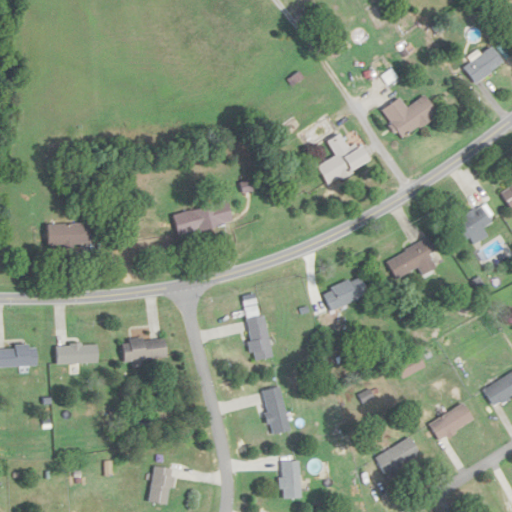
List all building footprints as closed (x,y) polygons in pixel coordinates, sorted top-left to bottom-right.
[(502,64),(490,47),(461,68),(473,84),(502,64)] [(398,98),(380,111),(400,139),(435,114),(423,96),(405,108),(398,98)] [(325,185),(367,163),(356,143),(347,148),(340,134),(327,141),(335,157),(316,167),(325,185)] [(511,181),(497,189),(508,209),(511,206),(511,181)] [(172,215),(177,237),(232,224),(226,202),(172,215)] [(486,236),(482,228),(490,223),(480,206),(446,227),(457,245),(468,238),(472,245),(486,236)] [(89,224),(45,224),(45,245),(89,245),(89,224)] [(384,260),(393,279),(417,268),(421,276),(435,269),(428,255),(435,252),(429,238),(384,260)] [(366,295),(357,277),(320,293),(329,312),(366,295)] [(243,309),(251,362),(268,359),(261,307),(243,309)] [(120,343),(122,363),(166,358),(163,338),(120,343)] [(54,346),(54,364),(97,364),(97,346),(54,346)] [(0,347),(0,367),(35,368),(35,348),(0,347)] [(423,368),(416,354),(394,367),(402,380),(423,368)] [(511,395),(511,372),(481,392),(492,409),(511,395)] [(259,392),(270,436),(288,432),(278,387),(259,392)] [(428,426),(438,442),(471,420),(461,404),(428,426)] [(384,473),(418,459),(410,440),(376,455),(384,473)] [(279,463),(280,500),(298,499),(298,463),(279,463)] [(148,504),(168,506),(170,469),(150,468),(148,504)]
